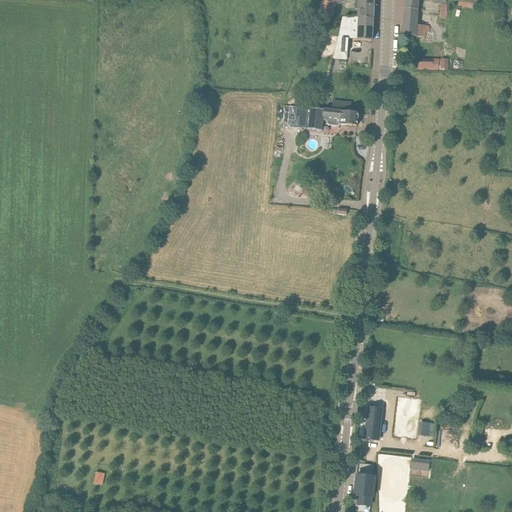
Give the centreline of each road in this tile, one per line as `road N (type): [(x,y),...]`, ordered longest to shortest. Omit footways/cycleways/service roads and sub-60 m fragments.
road 1 (tertiary): [(336,511),(388,0)]
road 2 (track): [(117,280),(357,319)]
